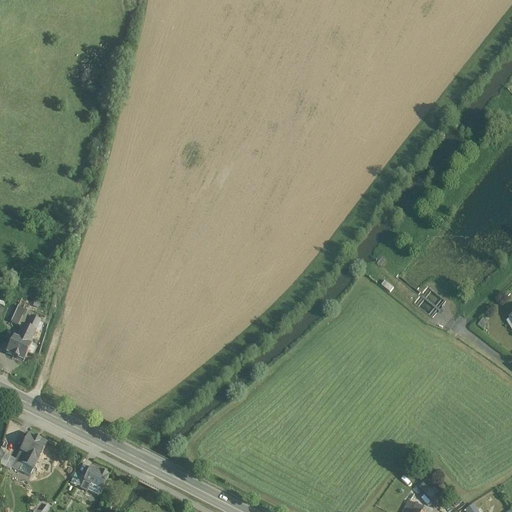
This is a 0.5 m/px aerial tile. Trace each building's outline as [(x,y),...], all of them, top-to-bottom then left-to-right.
[(25,322),(17,339),(15,338),(6,353),(18,360),(23,362),(31,346),(29,345),(40,324),(30,319),(29,322),(25,322)] [(28,436),(12,468),(29,477),(46,445),(28,436)] [(5,455),(0,449),(0,450),(0,465),(10,471),(15,460),(5,455)] [(85,479),(81,488),(99,497),(109,477),(91,468),(85,479)] [(81,488),(85,479),(75,474),(70,485),(76,488),(81,488)] [(407,501),(401,511),(411,511),(415,505),(407,501)]
